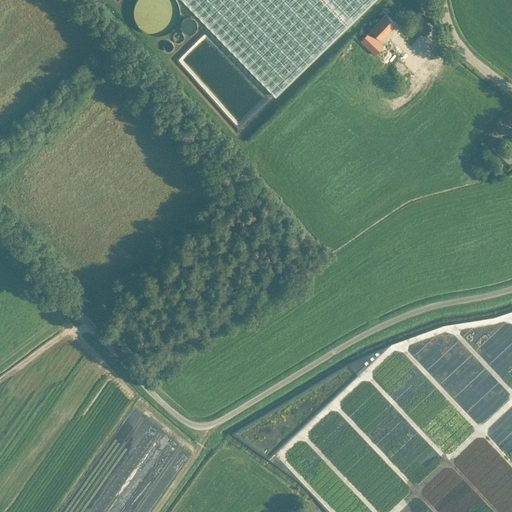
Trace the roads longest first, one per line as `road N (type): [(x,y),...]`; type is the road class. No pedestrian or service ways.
road 1 (unclassified): [(0,227),(192,424),(213,423),(399,316),(511,288)]
road 2 (unclassified): [(511,96),(465,58),(447,0)]
